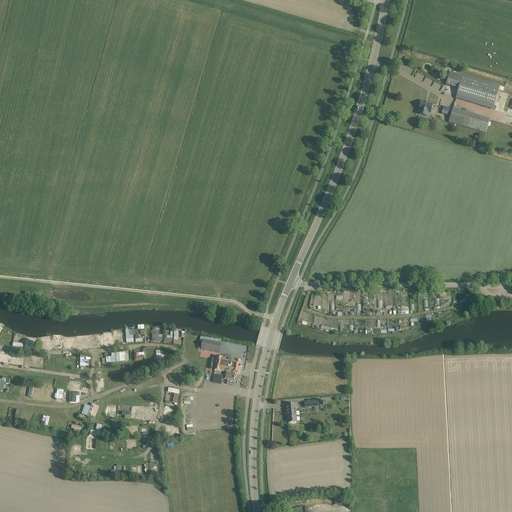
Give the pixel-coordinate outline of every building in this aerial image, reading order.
[(447,84),(459,87),(462,76),(450,72),(447,84)] [(500,87),(462,76),(459,87),(457,93),(458,94),(456,98),(460,100),(461,95),(495,105),(500,87)] [(433,105),(421,101),(419,110),(420,110),(419,114),(427,117),(427,116),(425,116),(426,112),(430,113),(433,105)] [(490,120),(453,109),(449,122),(486,133),(490,120)] [(122,329),(114,330),(114,339),(123,339),(122,329)] [(63,340),(64,349),(75,348),(74,336),(64,336),(64,340),(63,340)] [(44,349),(53,348),(53,339),(44,339),(44,349)] [(220,343),(194,339),(193,348),(201,349),(201,350),(219,353),(220,343)] [(147,353),(147,359),(156,359),(156,349),(151,349),(151,353),(147,353)] [(157,351),(157,360),(165,359),(165,355),(161,356),(161,350),(157,351)] [(107,357),(107,363),(127,361),(126,351),(112,353),(112,356),(107,357)] [(15,357),(15,353),(12,353),(11,363),(22,365),(23,358),(15,357)] [(30,355),(30,366),(35,366),(35,360),(41,361),(41,355),(30,355)] [(90,360),(91,360),(91,355),(81,355),(81,366),(90,366),(90,360)] [(235,374),(238,374),(239,372),(240,372),(240,370),(241,370),(242,366),(240,366),(241,361),(236,360),(236,361),(231,360),(231,356),(225,356),(225,358),(222,358),(217,357),(217,360),(212,359),(211,369),(215,370),(219,371),(220,371),(226,372),(224,379),(235,381),(235,377),(235,374)] [(214,375),(213,383),(221,384),(222,380),(222,376),(214,375)] [(176,393),(174,403),(179,403),(181,389),(169,388),(169,392),(176,393)] [(56,398),(56,403),(63,403),(64,390),(53,389),(53,393),(56,393),(55,398),(56,398)] [(46,399),(48,392),(41,390),(39,397),(46,399)] [(217,408),(216,402),(198,405),(199,411),(208,410),(208,409),(217,408)] [(86,404),(82,414),(89,416),(92,406),(86,404)] [(298,408),(298,404),(286,405),(287,416),(288,416),(288,423),(297,422),(296,408),(298,408)] [(126,415),(126,419),(143,419),(143,408),(133,408),(133,411),(122,411),(122,415),(126,415)] [(48,428),(50,416),(44,415),(42,427),(48,428)] [(167,432),(171,432),(172,436),(180,436),(179,431),(175,431),(175,422),(167,423),(167,432)] [(100,436),(103,425),(98,423),(96,430),(92,429),(91,433),(100,436)] [(150,437),(150,428),(141,428),(141,437),(150,437)] [(86,448),(96,448),(96,436),(89,436),(89,444),(86,444),(86,448)] [(137,439),(127,439),(127,450),(131,450),(131,445),(137,446),(137,439)] [(144,441),(141,446),(146,449),(149,444),(144,441)] [(111,475),(110,466),(107,466),(107,468),(101,468),(101,467),(94,467),(94,471),(91,471),(91,476),(111,475)]
